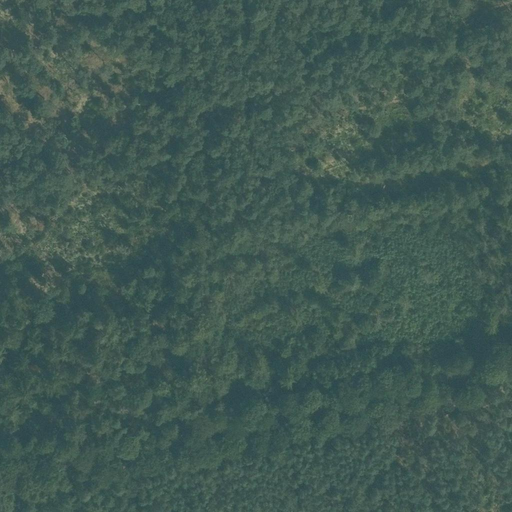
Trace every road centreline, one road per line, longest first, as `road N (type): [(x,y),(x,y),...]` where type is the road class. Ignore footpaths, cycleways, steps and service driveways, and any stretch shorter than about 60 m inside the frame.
road 1 (track): [(0,479),(511,367)]
road 2 (track): [(190,0),(213,440)]
